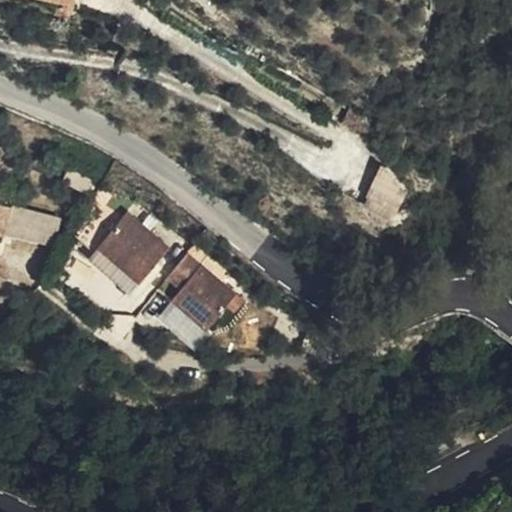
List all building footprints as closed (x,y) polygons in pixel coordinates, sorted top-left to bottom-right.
[(384,162),(367,196),(397,212),(414,177),(384,162)] [(0,206),(4,208),(13,182),(0,178),(0,206)] [(136,190),(108,223),(150,258),(178,226),(136,190)] [(108,223),(99,234),(140,269),(150,258),(108,223)] [(244,273),(210,243),(182,275),(217,305),(244,273)]
